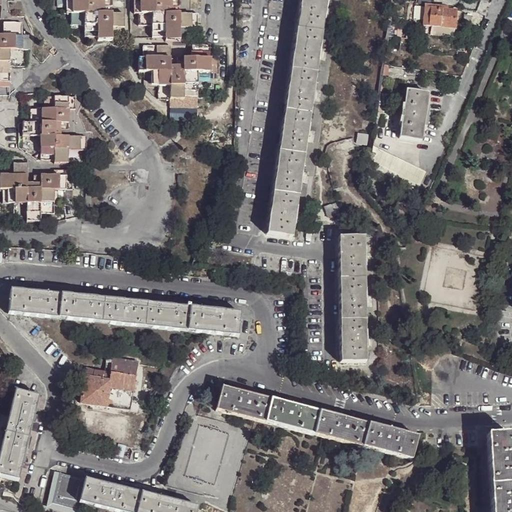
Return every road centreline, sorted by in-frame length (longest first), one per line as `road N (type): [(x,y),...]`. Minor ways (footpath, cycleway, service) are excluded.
road 1 (residential): [(293,0),(253,246),(326,255),(329,360)]
road 2 (residential): [(0,237),(128,236),(149,222),(156,149),(149,136),(28,0)]
